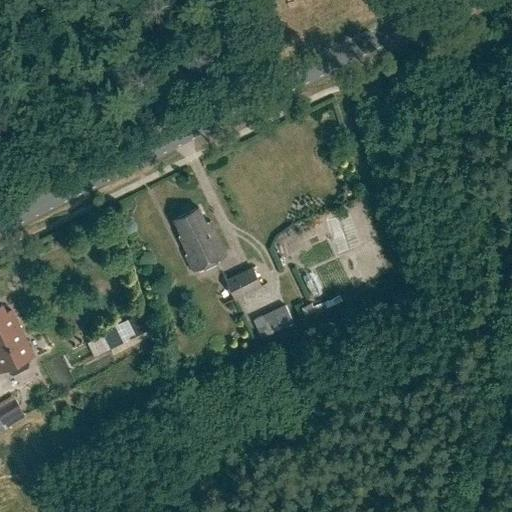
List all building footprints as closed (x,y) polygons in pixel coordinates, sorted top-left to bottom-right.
[(335,256),(376,242),(362,200),(321,214),(335,256)] [(173,220),(181,235),(179,236),(187,254),(185,255),(193,271),(226,255),(210,221),(206,223),(198,207),(173,220)] [(224,280),(234,300),(262,286),(252,266),(224,280)] [(0,371),(7,369),(9,373),(13,374),(27,367),(28,363),(26,359),(33,356),(10,310),(5,313),(1,305),(0,305),(0,371)] [(285,306),(253,321),(263,343),(284,334),(282,329),(293,324),(285,306)] [(139,313),(102,332),(110,349),(148,330),(139,313)] [(0,430),(6,440),(26,427),(8,399),(0,403),(0,430)]
